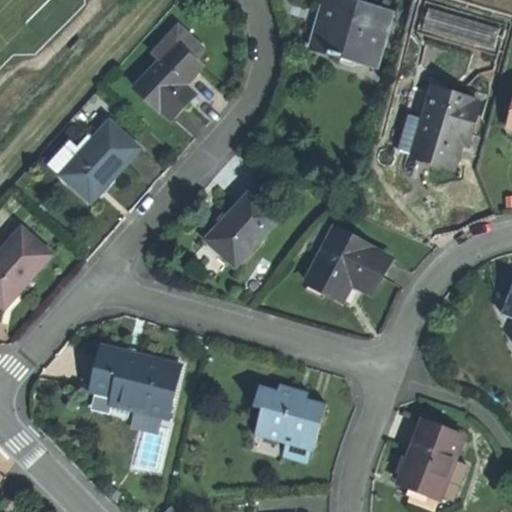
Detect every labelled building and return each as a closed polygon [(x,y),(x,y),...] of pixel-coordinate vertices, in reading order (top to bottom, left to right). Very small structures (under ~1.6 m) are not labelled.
[(345,4),(332,0),(330,0),(323,26),(316,51),(361,63),(364,49),(381,54),(392,14),(346,1),(345,4)] [(183,27),(157,54),(165,62),(180,46),(196,62),(207,50),(183,27)] [(165,62),(140,88),(174,121),(197,97),(187,87),(194,79),(204,69),(196,62),(180,46),(165,62)] [(364,49),(361,63),(377,68),(381,54),(364,49)] [(437,89),(427,121),(417,156),(416,159),(456,171),(461,158),(464,145),(470,147),(483,105),(476,103),(477,101),(437,89)] [(427,121),(412,116),(401,151),(417,156),(427,121)] [(88,151),(65,175),(93,201),(117,175),(142,148),(114,123),(88,151)] [(75,143),(52,167),(59,173),(65,175),(88,151),(83,146),(81,149),(75,143)] [(233,216),(210,240),(237,267),(281,220),(254,194),(233,216)] [(25,228),(0,256),(0,300),(7,307),(31,280),(54,254),(25,228)] [(393,262),(338,231),(308,284),(330,296),(340,278),(353,286),(373,297),(382,281),(393,262)] [(340,278),(330,296),(343,303),(353,286),(340,278)] [(511,292),(503,317),(511,320),(511,292)] [(181,365),(104,347),(99,369),(94,391),(116,396),(133,400),(131,409),(169,417),(181,365)] [(280,392),(263,387),(257,406),(266,409),(259,435),(287,444),(312,452),(319,432),(328,406),(307,400),(309,393),(282,385),(280,392)] [(116,396),(114,405),(131,409),(133,400),(116,396)] [(465,438),(425,423),(413,452),(401,485),(422,493),(441,501),(456,462),(465,438)] [(312,452),(287,444),(283,456),(310,464),(312,452)] [(468,466),(456,462),(441,501),(422,493),(418,503),(441,511),(444,511),(454,507),(468,466)]
